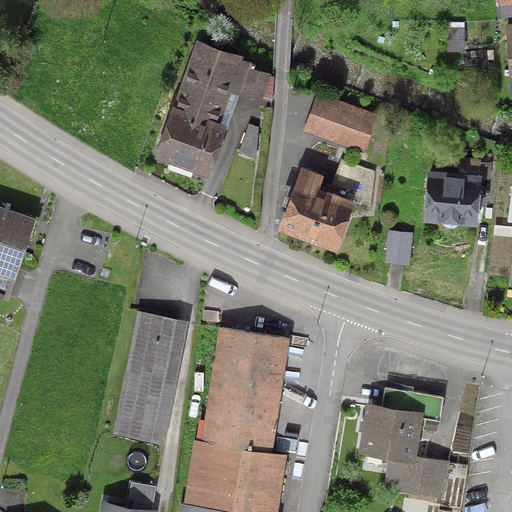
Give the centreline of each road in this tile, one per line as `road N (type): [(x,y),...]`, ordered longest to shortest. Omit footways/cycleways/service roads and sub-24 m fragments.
road 1 (residential): [(80,172),(0,445)]
road 2 (residential): [(286,0),(260,264)]
road 3 (residential): [(352,301),(336,346),(309,511)]
road 4 (secondary): [(260,264),(80,172)]
road 5 (secondary): [(511,354),(352,301)]
